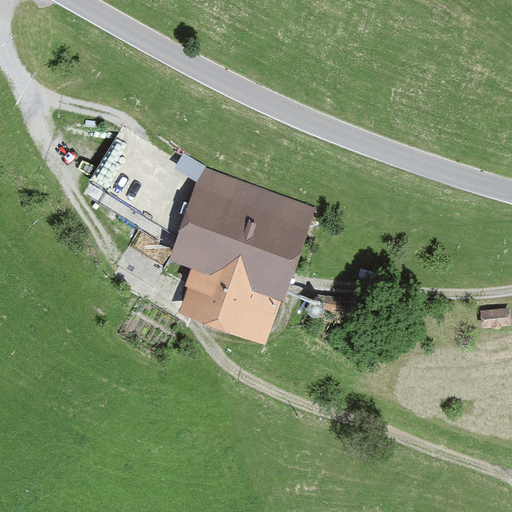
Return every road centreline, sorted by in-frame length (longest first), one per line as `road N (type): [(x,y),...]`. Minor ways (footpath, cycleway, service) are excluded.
road 1 (track): [(511,479),(252,383),(194,324),(133,279),(33,125),(3,47),(7,0)]
road 2 (tertiary): [(74,0),(285,111),(511,193)]
road 3 (track): [(308,283),(511,290)]
